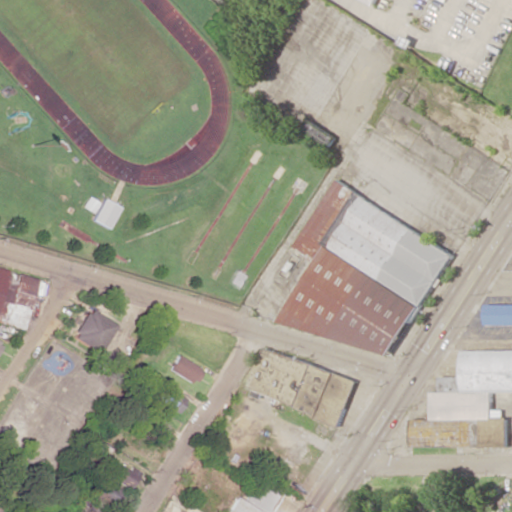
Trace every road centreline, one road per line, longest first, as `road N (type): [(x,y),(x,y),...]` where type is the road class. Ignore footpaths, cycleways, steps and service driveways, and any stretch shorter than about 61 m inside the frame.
road 1 (residential): [(410,371),(0,253)]
road 2 (residential): [(260,331),(143,511)]
road 3 (secondary): [(511,210),(410,371)]
road 4 (secondary): [(410,371),(319,511)]
road 5 (residential): [(511,461),(351,461)]
road 6 (residential): [(74,277),(0,391)]
